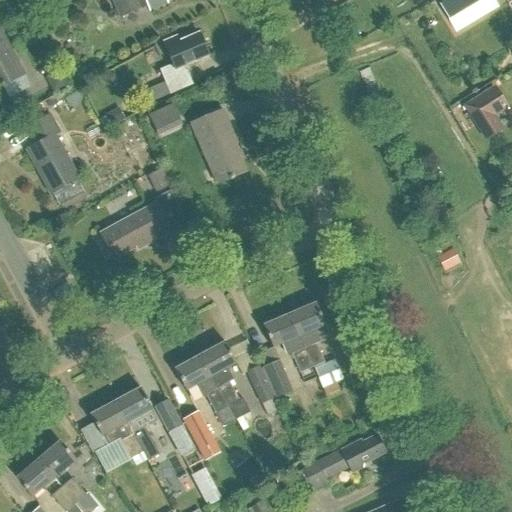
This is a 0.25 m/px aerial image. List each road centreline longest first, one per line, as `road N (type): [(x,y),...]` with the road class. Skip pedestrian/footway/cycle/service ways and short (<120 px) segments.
road 1 (residential): [(457,511),(337,225)]
road 2 (residential): [(65,354),(337,225)]
road 3 (residential): [(337,225),(242,0)]
road 4 (residential): [(0,233),(65,354)]
